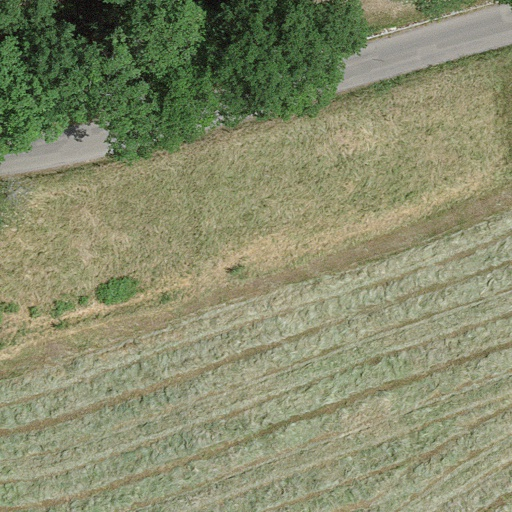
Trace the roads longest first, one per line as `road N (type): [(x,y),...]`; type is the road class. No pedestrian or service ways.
road 1 (unclassified): [(511,29),(0,158)]
road 2 (track): [(0,17),(146,0)]
road 3 (track): [(436,0),(346,14),(306,0)]
